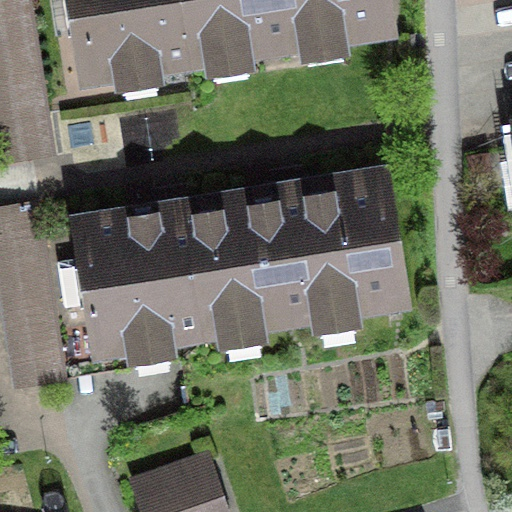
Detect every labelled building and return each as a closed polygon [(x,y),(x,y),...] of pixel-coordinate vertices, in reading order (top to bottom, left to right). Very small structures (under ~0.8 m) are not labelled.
[(35,0),(0,0),(0,124),(6,168),(59,160),(35,0)] [(80,0),(95,91),(201,74),(188,0),(80,0)] [(188,0),(201,74),(408,40),(401,0),(188,0)] [(192,202),(216,345),(420,311),(396,168),(192,202)] [(216,345),(192,202),(84,220),(108,363),(216,345)] [(37,208),(0,215),(0,262),(23,390),(69,382),(37,208)] [(232,511),(212,455),(134,482),(144,511),(232,511)]
